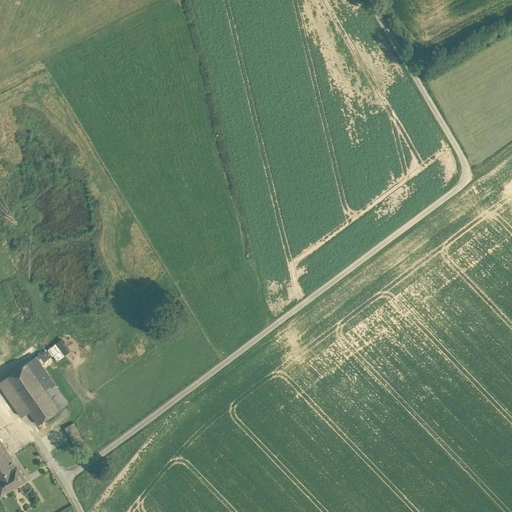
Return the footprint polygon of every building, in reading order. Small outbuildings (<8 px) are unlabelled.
[(64,354),(71,349),(62,337),(56,342),(64,354)] [(34,357),(48,377),(59,369),(45,349),(34,357)] [(41,382),(27,362),(6,376),(29,410),(38,423),(59,408),(41,382)] [(29,410),(6,376),(0,380),(0,384),(21,416),(29,410)] [(67,403),(48,377),(41,382),(59,408),(67,403)] [(74,422),(65,427),(71,438),(80,433),(74,422)] [(7,449),(0,453),(0,492),(0,493),(25,478),(17,464),(17,465),(7,449)]
